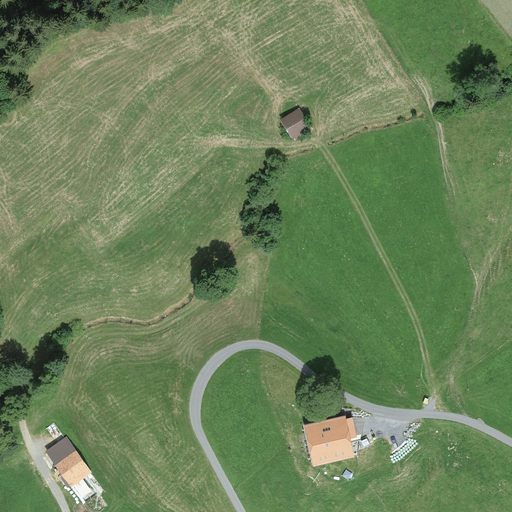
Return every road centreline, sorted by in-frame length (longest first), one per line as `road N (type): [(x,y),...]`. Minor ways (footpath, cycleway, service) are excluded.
road 1 (unclassified): [(511,443),(460,419),(375,409),(326,387),(271,347),(235,347),(203,378),(195,420),(242,511)]
road 2 (track): [(66,511),(5,364)]
